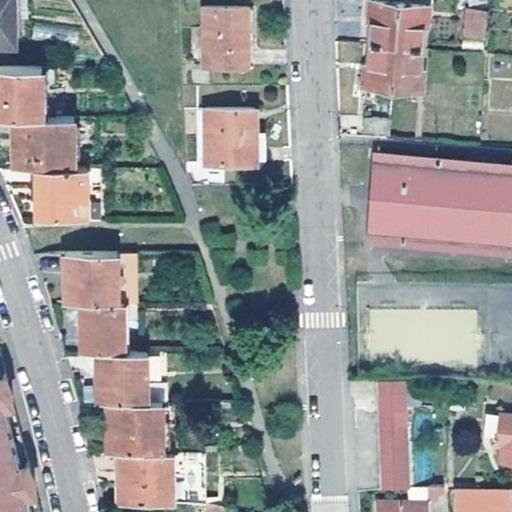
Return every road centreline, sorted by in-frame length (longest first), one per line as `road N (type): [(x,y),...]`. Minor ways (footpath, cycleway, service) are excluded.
road 1 (residential): [(306,0),(334,511)]
road 2 (residential): [(0,255),(74,511)]
